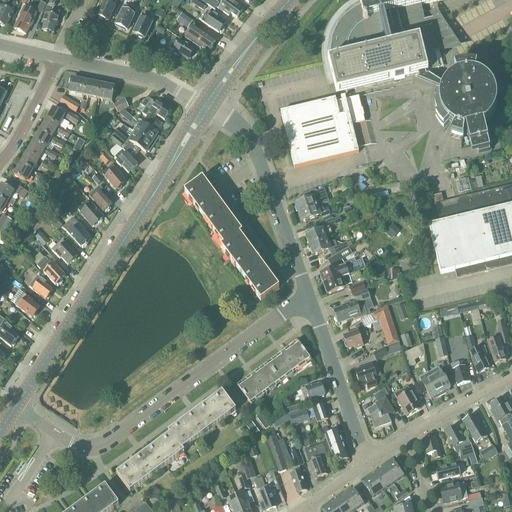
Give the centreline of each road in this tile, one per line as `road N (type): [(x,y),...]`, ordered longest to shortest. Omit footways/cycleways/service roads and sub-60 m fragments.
road 1 (tertiary): [(15,407),(206,107)]
road 2 (residential): [(15,407),(70,443),(100,446),(308,296)]
road 3 (residential): [(308,296),(254,148),(234,123),(206,107)]
road 4 (residential): [(366,464),(308,296)]
road 5 (residential): [(206,107),(157,80),(55,58)]
road 6 (tertiary): [(206,107),(289,0)]
